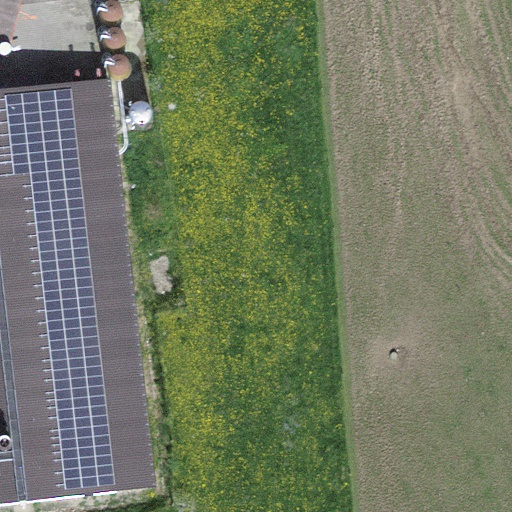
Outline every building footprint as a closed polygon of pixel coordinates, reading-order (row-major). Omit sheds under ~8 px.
[(109,31),(112,31),(115,31),(118,29),(121,26),(122,23),(122,20),(121,17),(119,14),(116,12),(113,11),(110,11),(107,12),(104,14),(102,17),(101,20),(102,24),(103,27),(105,29),(109,31)] [(114,58),(118,59),(121,58),(124,57),(126,54),(128,51),(128,47),(127,44),(125,41),(122,39),(119,38),(116,38),(112,40),(110,42),(108,45),(107,48),(108,51),(109,54),(111,57),(114,58)] [(117,87),(121,87),(124,87),(127,85),(129,82),(131,79),(131,76),(130,72),(128,70),(125,68),(122,67),(119,67),(115,68),(113,70),(111,73),(110,76),(110,80),(112,83),(114,85),(117,87)] [(0,507),(156,491),(114,86),(0,97),(0,507)] [(137,131),(141,132),(144,131),(147,129),(149,127),(151,124),(151,120),(150,117),(148,114),(145,112),(142,111),(139,111),(135,112),(133,114),(131,117),(130,121),(130,124),(132,127),(134,130),(137,131)]
